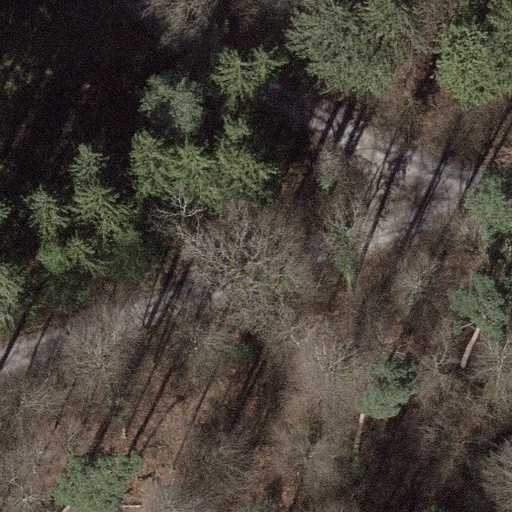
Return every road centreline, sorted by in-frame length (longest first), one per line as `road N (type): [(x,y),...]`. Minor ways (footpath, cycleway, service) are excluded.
road 1 (track): [(461,195),(0,365)]
road 2 (track): [(461,195),(369,157),(156,0)]
